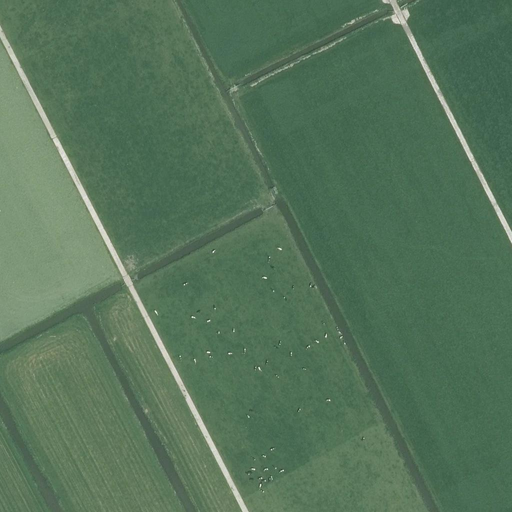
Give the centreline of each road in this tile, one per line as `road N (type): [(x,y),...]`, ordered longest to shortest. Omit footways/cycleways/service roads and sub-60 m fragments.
road 1 (track): [(246,511),(0,30)]
road 2 (track): [(511,239),(391,0)]
